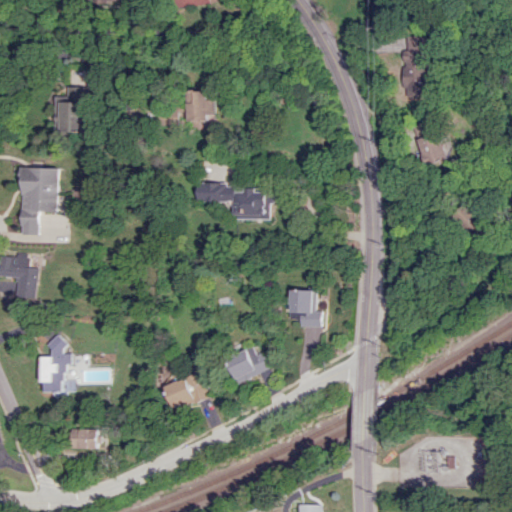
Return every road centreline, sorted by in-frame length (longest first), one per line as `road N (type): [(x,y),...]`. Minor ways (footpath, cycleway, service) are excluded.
road 1 (residential): [(371,355),(130,479),(52,500),(0,494)]
road 2 (tertiary): [(296,0),(339,71),(361,140),(370,203),(371,384)]
road 3 (residential): [(0,31),(185,34)]
road 4 (residential): [(0,381),(52,500)]
